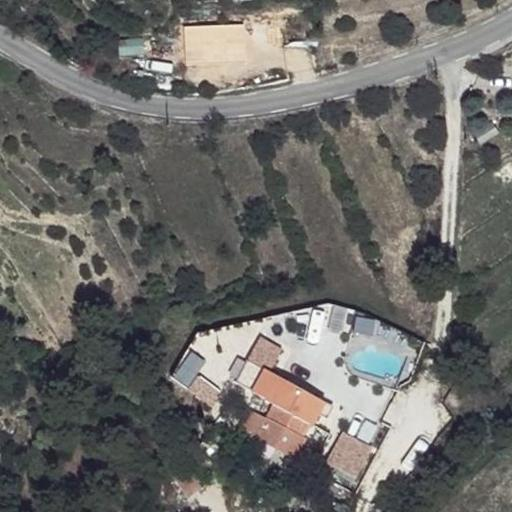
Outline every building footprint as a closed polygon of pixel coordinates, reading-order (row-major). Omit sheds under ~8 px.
[(242,365),(260,374),(269,359),(250,350),(242,365)] [(260,374),(242,365),(231,387),(250,396),(271,407),(307,425),(312,427),(316,419),(323,405),(260,374)] [(328,407),(323,405),(316,419),(322,422),(328,407)] [(307,425),(271,407),(263,422),(300,440),(307,425)] [(263,422),(244,413),(235,433),(254,443),(263,422)] [(300,440),(263,422),(254,443),(292,463),(302,441),(300,440)] [(369,450),(340,436),(327,464),(356,479),(369,450)]
